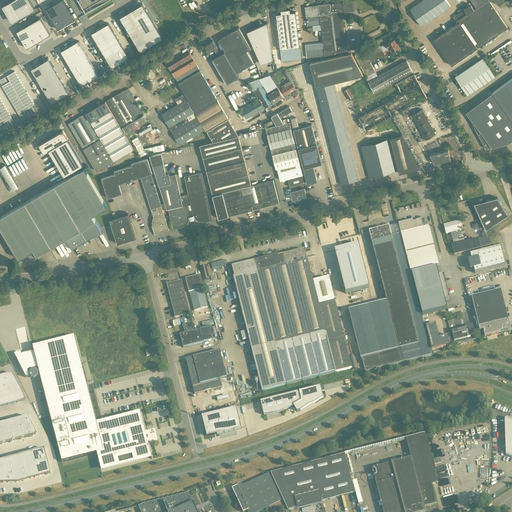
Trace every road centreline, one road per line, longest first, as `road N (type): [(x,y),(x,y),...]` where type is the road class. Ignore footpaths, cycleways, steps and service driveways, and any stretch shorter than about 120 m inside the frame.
road 1 (secondary): [(416,377),(264,450),(28,511)]
road 2 (unclassified): [(144,255),(478,169)]
road 3 (unclassified): [(0,145),(187,35)]
road 4 (unclassified): [(194,448),(144,255)]
road 5 (unclassified): [(128,0),(23,62),(0,23)]
road 6 (unclassified): [(291,100),(242,128),(187,35)]
road 7 (unclassified): [(0,278),(144,255)]
road 8 (unknown): [(179,190),(178,163),(199,160),(219,236)]
road 9 (unclassified): [(444,107),(386,0)]
